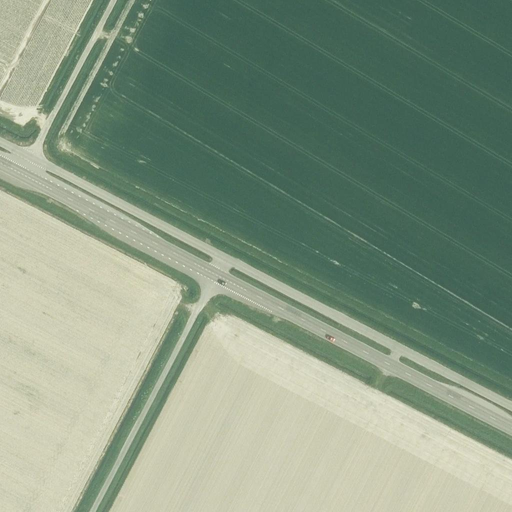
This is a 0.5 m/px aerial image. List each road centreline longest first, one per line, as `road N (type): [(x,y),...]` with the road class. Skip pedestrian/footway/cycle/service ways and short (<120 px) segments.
road 1 (unclassified): [(91,511),(215,275)]
road 2 (unclassified): [(224,258),(0,141)]
road 3 (tertiary): [(215,275),(0,163)]
road 4 (unclassified): [(400,349),(224,258)]
road 5 (track): [(114,0),(21,174)]
road 6 (tertiary): [(388,364),(215,275)]
road 7 (tertiary): [(511,429),(388,364)]
road 8 (unclassified): [(511,406),(400,349)]
